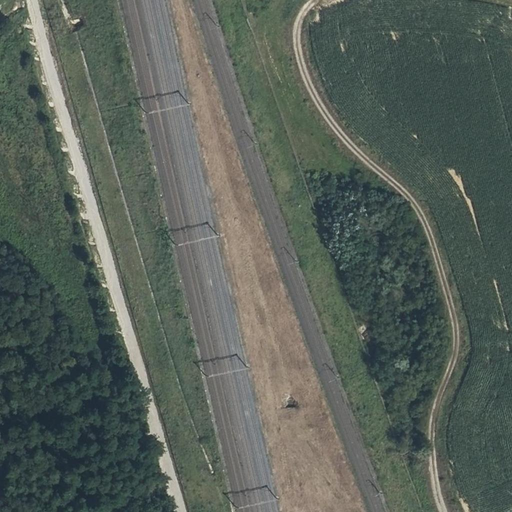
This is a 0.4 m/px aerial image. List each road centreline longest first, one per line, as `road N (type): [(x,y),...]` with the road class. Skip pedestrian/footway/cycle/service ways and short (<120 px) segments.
road 1 (track): [(316,0),(296,32),(303,72),(330,121),(422,218),(448,295),(455,346),(431,452),(443,511)]
road 2 (track): [(35,0),(176,511)]
